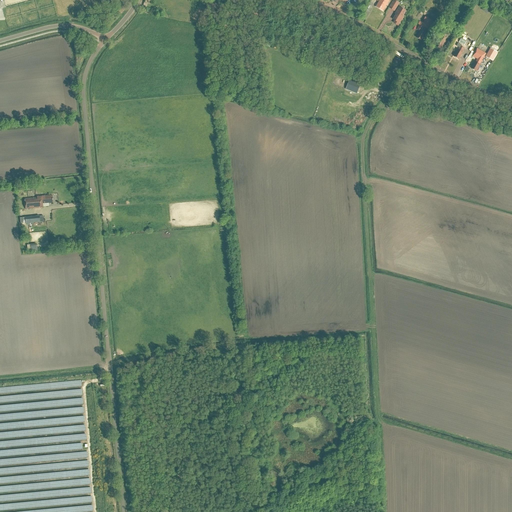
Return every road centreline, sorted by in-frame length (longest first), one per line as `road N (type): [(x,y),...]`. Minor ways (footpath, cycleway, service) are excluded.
road 1 (unclassified): [(122,511),(83,99),(86,68),(104,39)]
road 2 (unclassified): [(511,106),(300,0)]
